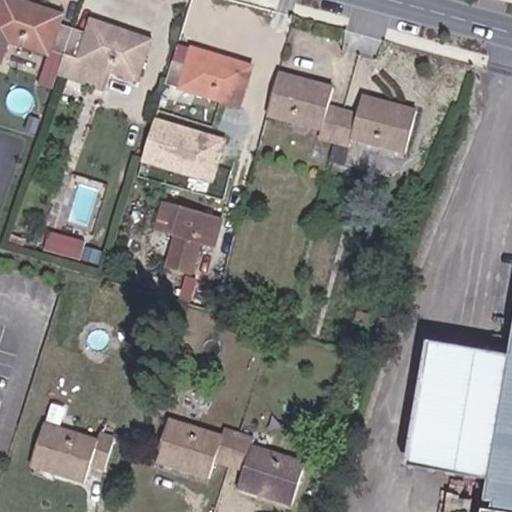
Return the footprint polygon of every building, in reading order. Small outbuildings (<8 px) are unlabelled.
[(56,66),(65,39),(54,34),(56,27),(0,6),(0,51),(42,66),(44,62),(56,66)] [(81,45),(65,39),(56,66),(129,92),(144,52),(86,31),(81,45)] [(187,62),(171,58),(162,86),(237,109),(249,70),(190,51),(187,62)] [(319,139),(335,143),(343,111),(327,107),(332,90),(276,76),(265,117),(321,132),(319,139)] [(343,111),(335,143),(349,147),(351,139),(405,154),(416,113),(361,98),(356,115),(343,111)] [(156,113),(140,158),(214,183),(229,138),(156,113)] [(197,247),(204,224),(181,217),(160,212),(154,236),(177,242),(168,273),(189,278),(197,247)] [(215,227),(204,224),(197,247),(209,250),(215,227)] [(54,230),(49,246),(83,257),(88,241),(54,230)] [(511,511),(511,340),(509,356),(507,371),(425,357),(409,453),(491,465),(488,480),(484,503),(493,504),(492,511),(488,511),(484,511),(483,511),(511,511)] [(507,371),(509,356),(428,343),(425,357),(507,371)] [(171,467),(182,426),(165,421),(152,461),(171,467)] [(219,437),(182,426),(171,467),(206,478),(211,460),(239,469),(234,487),(290,503),(302,463),(247,446),(249,440),(220,430),(219,437)] [(102,446),(47,429),(34,469),(89,486),(94,469),(109,473),(118,444),(103,440),(102,446)] [(366,443),(363,462),(379,465),(382,446),(366,443)] [(491,465),(409,453),(406,468),(488,480),(491,465)]
